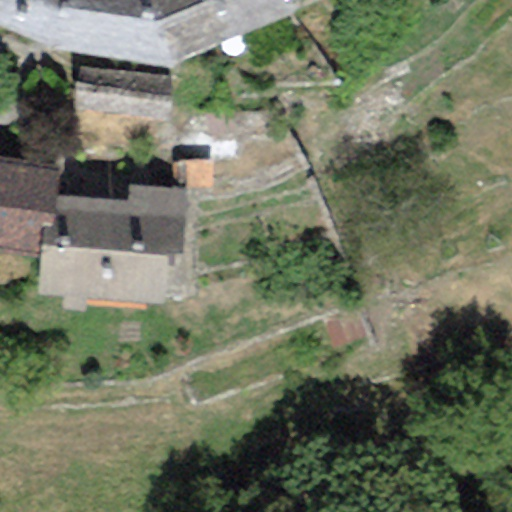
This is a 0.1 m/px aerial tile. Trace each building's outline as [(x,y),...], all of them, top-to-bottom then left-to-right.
[(0,0),(0,27),(50,48),(63,0),(0,0)] [(63,0),(50,48),(174,65),(145,0),(63,0)] [(145,0),(174,65),(225,41),(206,0),(145,0)] [(206,0),(225,41),(295,15),(289,3),(287,0),(206,0)] [(170,76),(78,68),(74,109),(166,118),(170,76)] [(57,197),(58,171),(0,160),(0,251),(41,257),(43,230),(55,231),(57,197)] [(180,253),(184,192),(130,188),(129,202),(57,197),(55,231),(43,230),(41,257),(38,294),(162,302),(166,252),(180,253)]
